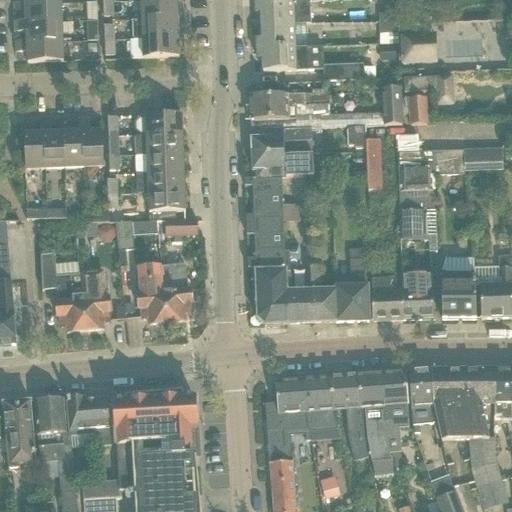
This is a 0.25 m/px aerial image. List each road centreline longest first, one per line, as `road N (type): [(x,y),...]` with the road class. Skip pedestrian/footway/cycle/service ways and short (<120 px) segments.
road 1 (residential): [(511,346),(228,356)]
road 2 (residential): [(228,356),(222,79)]
road 3 (residential): [(0,380),(228,356)]
road 4 (residential): [(222,79),(0,88)]
road 5 (residential): [(240,511),(228,356)]
